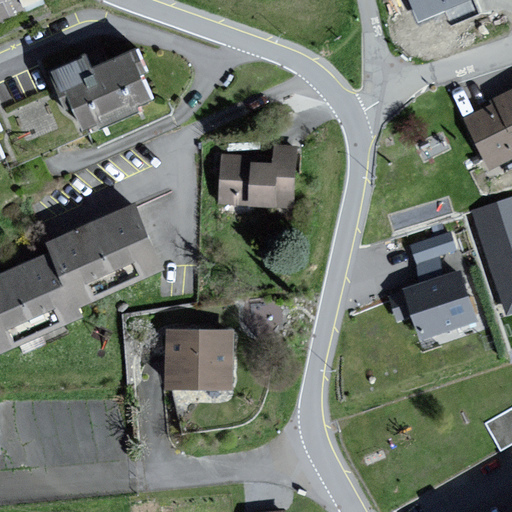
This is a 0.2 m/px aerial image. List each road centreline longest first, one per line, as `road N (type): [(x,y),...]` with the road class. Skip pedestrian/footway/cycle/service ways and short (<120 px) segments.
road 1 (unclassified): [(353,511),(311,415),(358,164),(351,117)]
road 2 (unclassified): [(351,117),(327,84),(291,63),(125,0)]
road 3 (unclassified): [(380,100),(511,47)]
